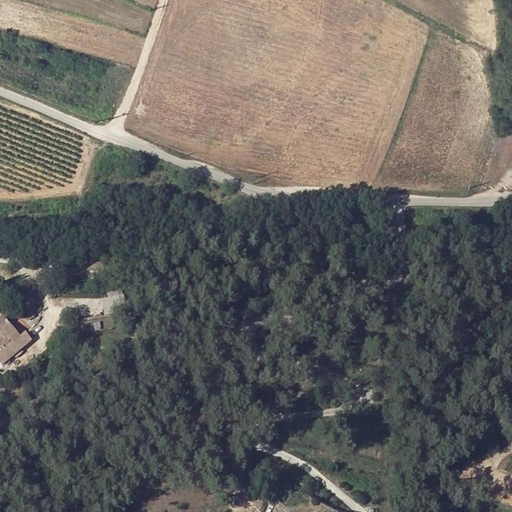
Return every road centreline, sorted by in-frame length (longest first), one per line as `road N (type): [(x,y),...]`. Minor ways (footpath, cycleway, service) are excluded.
road 1 (tertiary): [(511,190),(293,191),(219,174),(0,92)]
road 2 (track): [(117,136),(169,0)]
